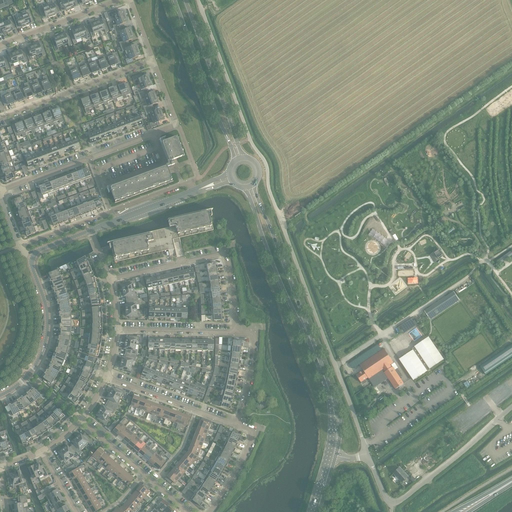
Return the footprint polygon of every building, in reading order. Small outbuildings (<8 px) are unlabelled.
[(48,6),(51,15),(52,17),(56,15),(55,14),(57,13),(60,12),(55,0),(54,0),(52,1),(53,4),(48,6)] [(70,10),(70,8),(66,0),(63,0),(61,1),(60,0),(56,0),(61,11),(64,10),(64,11),(66,10),(67,11),(70,10)] [(66,0),(70,8),(70,10),(74,9),(73,7),(75,6),(78,5),(76,0),(66,0)] [(52,17),(51,15),(48,6),(43,8),(42,5),(38,6),(43,18),(46,17),(48,17),(49,18),(52,17)] [(22,16),(25,25),(26,27),(29,25),(29,24),(31,23),(34,22),(29,10),(26,11),(27,14),(22,16)] [(115,20),(120,18),(125,16),(123,11),(120,12),(116,14),(114,11),(108,13),(110,18),(113,16),(115,20)] [(25,25),(22,16),(17,18),(16,15),(12,16),(17,28),(20,27),(22,27),(22,28),(26,27),(25,25)] [(3,23),(7,32),(8,33),(11,32),(10,31),(13,30),(12,30),(15,29),(11,16),(7,18),(8,21),(3,23)] [(114,30),(120,28),(121,28),(120,25),(124,23),(128,22),(126,17),(125,16),(120,18),(115,20),(116,24),(113,26),(114,30)] [(95,21),(99,31),(104,30),(105,33),(109,31),(104,19),(101,20),(99,21),(99,19),(95,21)] [(99,31),(95,21),(92,22),(92,23),(90,24),(87,25),(92,38),(95,36),(94,33),(99,31)] [(80,36),(81,38),(86,36),(87,39),(90,38),(86,26),(83,27),(81,28),(80,26),(77,27),(80,36)] [(81,38),(80,36),(77,27),(73,29),(74,30),(72,31),(69,32),(74,44),(77,43),(76,40),(81,38)] [(121,37),(124,36),(132,33),(130,28),(126,29),(122,31),(121,28),(120,28),(114,30),(116,35),(120,33),(121,37)] [(59,34),(59,36),(63,45),(68,43),(69,46),(72,45),(68,33),(65,34),(63,34),(62,33),(59,34)] [(121,47),(126,45),(127,45),(126,42),(130,40),(134,39),(132,34),(132,33),(124,36),(121,37),(123,41),(119,43),(121,47)] [(63,45),(59,36),(59,34),(55,36),(56,37),(54,38),(51,39),(55,51),(59,50),(58,47),(63,45)] [(32,44),(36,55),(41,53),(42,56),(46,55),(41,43),(39,44),(38,43),(36,44),(36,43),(32,44)] [(36,55),(32,44),(29,45),(29,47),(27,48),(25,49),(29,61),(33,60),(31,57),(36,55)] [(128,54),(133,52),(138,50),(136,45),(133,46),(128,48),(127,45),(126,45),(121,47),(122,52),(126,50),(128,54)] [(14,51),(18,62),(23,60),(24,63),(28,62),(23,49),(20,51),(20,50),(18,51),(18,50),(14,51)] [(138,50),(133,52),(128,54),(129,58),(125,59),(127,64),(134,62),(132,58),(137,57),(140,56),(138,51),(138,50)] [(18,62),(14,51),(11,52),(11,54),(9,54),(9,55),(6,56),(11,68),(14,67),(13,64),(18,62)] [(111,66),(111,68),(116,66),(115,64),(117,64),(117,63),(120,62),(117,52),(111,54),(110,52),(106,53),(107,56),(111,66)] [(107,56),(101,58),(100,55),(97,57),(98,59),(101,69),(102,71),(106,70),(106,68),(108,67),(111,66),(107,56)] [(0,68),(5,67),(6,70),(9,68),(5,56),(2,57),(0,57),(0,68)] [(88,63),(92,73),(93,75),(97,73),(97,71),(99,71),(99,70),(101,69),(98,59),(92,61),(91,59),(87,60),(88,63)] [(92,73),(88,63),(83,65),(82,62),(78,64),(79,66),(83,76),(84,78),(88,77),(87,75),(89,74),(92,73)] [(83,76),(79,66),(73,68),(73,66),(69,67),(70,72),(72,76),(74,82),(79,80),(78,78),(80,78),(80,77),(83,76)] [(139,84),(144,82),(149,80),(147,75),(144,76),(140,78),(138,75),(132,77),(134,82),(137,80),(139,84)] [(38,82),(42,92),(44,91),(47,90),(47,92),(52,90),(50,85),(48,80),(46,76),(42,77),(43,80),(38,82)] [(42,92),(38,82),(37,79),(33,81),(34,83),(29,85),(32,95),(35,94),(37,94),(38,95),(42,94),(42,92)] [(138,94),(145,92),(144,89),(148,87),(152,86),(150,81),(149,80),(144,82),(139,84),(140,88),(136,90),(138,94)] [(19,89),(23,99),(26,98),(28,97),(29,99),(33,97),(32,95),(29,85),(28,83),(24,84),(25,87),(19,89)] [(122,97),(123,99),(127,98),(126,95),(132,93),(128,83),(125,84),(123,85),(122,83),(118,85),(118,87),(119,87),(122,97)] [(9,90),(14,102),(17,101),(19,100),(19,102),(24,101),(23,99),(19,89),(18,86),(9,90)] [(114,103),(123,99),(122,97),(119,87),(118,87),(116,88),(116,87),(113,88),(113,87),(108,88),(109,90),(113,100),(114,103)] [(0,96),(4,106),(7,105),(10,104),(10,106),(15,104),(14,102),(9,90),(5,91),(6,94),(0,96)] [(113,100),(109,90),(106,91),(104,92),(104,90),(99,92),(100,94),(104,103),(104,104),(105,106),(108,105),(107,102),(113,100)] [(145,101),(156,97),(154,92),(150,93),(146,95),(145,92),(138,94),(140,99),(144,97),(145,101)] [(91,97),(95,107),(94,107),(95,110),(99,108),(98,106),(104,104),(104,103),(100,94),(97,95),(97,94),(95,95),(94,93),(90,95),(91,97)] [(91,97),(88,98),(86,99),(85,97),(80,99),(83,104),(84,109),(86,113),(90,112),(89,109),(94,107),(95,107),(91,97)] [(145,111),(151,109),(150,106),(154,104),(158,103),(156,98),(156,97),(145,101),(147,105),(143,107),(145,111)] [(50,113),(53,122),(59,120),(60,123),(64,122),(62,117),(60,113),(58,107),(54,109),(54,110),(52,111),(52,112),(50,113)] [(151,118),(157,116),(162,114),(160,109),(157,110),(152,112),(151,109),(145,111),(146,116),(150,114),(151,118)] [(40,116),(44,126),(49,124),(50,126),(54,125),(53,122),(50,113),(49,111),(44,112),(45,114),(43,115),(40,116)] [(31,119),(35,129),(40,127),(41,130),(45,128),(44,126),(40,116),(39,114),(35,116),(36,117),(34,118),(31,119)] [(162,114),(157,116),(151,118),(153,122),(149,123),(151,128),(158,126),(156,122),(161,121),(164,120),(162,115),(162,114)] [(133,117),(137,126),(142,124),(139,115),(133,117)] [(22,123),(25,133),(31,131),(32,133),(36,132),(35,129),(31,119),(30,117),(26,119),(26,121),(24,122),(22,123)] [(137,126),(133,117),(128,119),(129,121),(132,128),(137,126)] [(132,128),(129,121),(128,119),(128,120),(124,122),(123,121),(127,130),(132,128)] [(26,135),(25,133),(22,123),(21,121),(17,123),(17,124),(15,125),(12,127),(16,136),(22,134),(23,137),(26,135)] [(127,130),(123,121),(118,123),(122,132),(127,130)] [(122,132),(118,123),(113,124),(117,134),(122,132)] [(117,134),(113,124),(108,126),(112,136),(117,134)] [(112,136),(108,126),(108,128),(103,129),(106,138),(112,136)] [(106,138),(103,129),(98,131),(98,130),(101,140),(106,138)] [(93,132),(94,134),(96,141),(101,140),(98,130),(93,132)] [(96,141),(94,134),(93,132),(93,133),(88,135),(87,136),(88,140),(89,139),(91,143),(96,141)] [(110,188),(116,203),(172,182),(168,171),(173,169),(172,166),(174,165),(173,163),(172,160),(182,157),(175,137),(162,142),(169,161),(168,162),(169,164),(166,165),(166,167),(110,188)] [(71,141),(74,150),(79,148),(78,144),(79,143),(78,139),(77,140),(76,139),(71,141),(71,140),(71,141)] [(74,150),(71,141),(71,140),(66,142),(69,152),(74,150)] [(61,144),(64,153),(69,152),(66,142),(61,144)] [(56,146),(59,155),(64,153),(61,144),(56,146)] [(50,148),(54,157),(59,155),(56,146),(50,148)] [(45,150),(49,159),(54,157),(50,148),(45,150)] [(40,152),(44,161),(49,159),(45,150),(46,151),(41,153),(41,152),(40,152)] [(0,160),(8,157),(10,156),(9,151),(7,152),(0,154),(0,160)] [(35,154),(39,163),(44,161),(40,152),(35,154)] [(31,157),(34,165),(39,163),(35,154),(30,155),(31,157)] [(34,165),(31,157),(30,155),(30,157),(25,159),(29,167),(34,165)] [(1,165),(11,162),(12,161),(10,156),(8,157),(0,160),(0,163),(1,163),(1,165)] [(2,171),(12,167),(14,166),(12,167),(10,162),(12,162),(12,161),(11,162),(1,165),(2,167),(1,168),(2,171)] [(5,176),(15,172),(16,171),(14,166),(12,167),(2,171),(3,174),(4,173),(5,176)] [(82,171),(85,180),(91,178),(90,175),(91,175),(90,172),(89,172),(87,168),(85,169),(84,168),(81,169),(82,171)] [(82,171),(80,171),(79,170),(76,171),(76,173),(80,182),(85,180),(82,171)] [(15,172),(5,176),(6,178),(5,178),(6,182),(10,180),(16,178),(14,173),(16,172),(16,171),(15,172)] [(76,173),(74,173),(74,172),(70,173),(71,175),(74,184),(80,182),(76,173)] [(71,175),(69,175),(68,174),(65,175),(66,177),(69,186),(74,184),(71,175)] [(66,177),(64,177),(63,176),(59,177),(60,179),(64,188),(69,186),(66,177)] [(58,190),(64,188),(60,179),(58,179),(57,178),(54,179),(55,181),(58,190)] [(53,192),(58,190),(55,181),(53,181),(52,180),(49,181),(50,183),(53,192)] [(48,194),(53,192),(50,183),(48,183),(47,182),(43,183),(44,185),(48,194)] [(41,191),(37,193),(39,199),(43,197),(43,196),(48,194),(44,185),(42,185),(41,184),(38,185),(41,191)] [(15,205),(25,202),(23,196),(14,200),(15,202),(14,202),(15,205)] [(96,208),(96,210),(100,209),(99,207),(101,206),(100,202),(101,202),(100,199),(99,199),(98,197),(92,199),(93,201),(96,208)] [(91,210),(90,210),(91,212),(94,211),(94,209),(96,208),(93,201),(88,203),(91,210)] [(18,210),(27,207),(25,202),(15,205),(16,208),(17,208),(18,210)] [(91,210),(88,203),(82,205),(85,212),(86,214),(89,213),(88,211),(90,210),(91,210)] [(75,216),(74,216),(75,218),(78,217),(78,215),(80,214),(77,207),(76,204),(71,207),(72,209),(75,216)] [(85,212),(82,205),(77,207),(80,214),(80,216),(84,215),(83,213),(85,212)] [(19,215),(28,212),(27,207),(18,210),(19,212),(18,212),(19,215)] [(64,220),(64,222),(68,221),(67,219),(69,218),(66,211),(65,209),(60,210),(61,213),(64,220)] [(75,216),(72,209),(66,211),(69,218),(70,220),(73,219),(72,217),(74,216),(75,216)] [(107,243),(107,244),(108,243),(109,246),(110,249),(110,247),(111,247),(115,262),(175,248),(173,241),(176,240),(179,239),(180,242),(179,238),(213,230),(212,224),(211,222),(210,223),(207,211),(212,210),(212,209),(207,210),(207,209),(174,217),(175,220),(168,221),(170,227),(111,241),(112,242),(107,243)] [(21,218),(22,220),(30,217),(28,212),(19,215),(20,218),(21,218)] [(59,222),(55,213),(50,215),(54,226),(57,225),(56,223),(58,222),(59,222)] [(59,222),(58,222),(59,224),(62,223),(62,221),(64,220),(61,213),(56,215),(55,213),(59,222)] [(22,222),(23,225),(32,222),(35,221),(33,216),(30,217),(22,220),(23,222),(22,222)] [(25,228),(26,230),(34,227),(32,222),(23,225),(24,228),(25,228)] [(30,234),(36,232),(39,231),(37,226),(34,227),(26,230),(26,232),(25,233),(27,236),(31,235),(30,234)] [(435,262),(444,255),(440,248),(430,255),(435,262)] [(79,266),(87,262),(85,258),(84,257),(80,259),(79,258),(76,260),(77,261),(76,261),(79,266)] [(87,262),(79,266),(81,271),(89,267),(88,263),(87,263),(87,262)] [(89,267),(81,271),(83,276),(92,272),(91,268),(90,268),(89,267)] [(46,281),(60,276),(58,270),(57,270),(57,269),(53,270),(53,272),(46,274),(48,279),(46,280),(46,281)] [(92,272),(83,276),(85,280),(94,277),(93,273),(92,273),(92,272)] [(60,276),(46,281),(47,282),(49,282),(50,286),(62,281),(60,276)] [(94,277),(85,280),(86,285),(95,283),(95,279),(94,279),(94,277)] [(122,291),(133,289),(132,284),(135,284),(134,280),(124,283),(124,285),(121,285),(122,291)] [(50,292),(64,287),(62,281),(50,286),(52,290),(50,291),(50,292)] [(64,287),(50,292),(51,293),(53,293),(54,297),(67,293),(64,287)] [(126,296),(127,300),(137,299),(136,293),(134,294),(133,289),(122,291),(123,296),(126,296)] [(454,291),(424,311),(430,320),(459,300),(454,291)] [(67,293),(54,297),(55,301),(53,302),(54,303),(68,300),(67,293)] [(137,299),(127,300),(128,305),(125,305),(125,311),(136,310),(136,305),(138,304),(137,299)] [(68,300),(54,303),(54,305),(56,304),(57,309),(70,306),(68,300)] [(70,306),(57,309),(58,313),(55,313),(56,315),(71,313),(70,306)] [(136,310),(125,311),(126,316),(129,316),(129,318),(139,318),(139,314),(137,315),(136,310)] [(399,326),(404,334),(418,324),(413,317),(399,326)] [(55,338),(70,340),(70,333),(58,332),(57,336),(55,336),(55,338)] [(124,343),(135,345),(136,340),(138,340),(139,337),(128,336),(128,338),(125,338),(124,343)] [(428,337),(414,347),(416,348),(399,360),(413,380),(429,368),(443,359),(428,337)] [(56,344),(68,347),(70,340),(55,338),(55,339),(57,340),(56,344)] [(135,345),(124,343),(123,349),(126,349),(126,354),(136,356),(137,350),(134,350),(135,345)] [(511,343),(479,366),(486,375),(511,357),(511,343)] [(52,349),(66,353),(68,347),(56,344),(55,348),(52,348),(52,349)] [(52,355),(64,360),(66,353),(52,349),(52,350),(54,351),(52,355)] [(363,370),(356,375),(361,382),(368,378),(369,379),(375,387),(388,378),(395,389),(404,384),(400,378),(402,376),(397,369),(395,371),(391,365),(393,363),(384,349),(360,365),(363,370)] [(121,363),(131,365),(132,360),(135,361),(136,356),(126,354),(125,358),(122,357),(121,363)] [(48,360),(62,366),(64,360),(52,355),(51,359),(49,358),(48,360)] [(96,360),(97,359),(88,356),(86,361),(95,364),(97,360),(96,360)] [(47,366),(59,372),(62,366),(48,360),(47,361),(49,362),(47,366)] [(85,366),(93,370),(95,366),(95,365),(95,364),(86,361),(85,366)] [(131,365),(121,363),(119,368),(122,369),(122,371),(132,374),(132,371),(130,370),(131,365)] [(42,370),(55,378),(59,372),(47,366),(45,370),(43,369),(42,370)] [(83,371),(91,375),(93,371),(93,370),(85,366),(84,366),(82,366),(80,370),(83,371)] [(146,377),(149,369),(144,367),(141,376),(144,377),(146,377)] [(149,369),(146,377),(148,378),(148,379),(151,380),(154,371),(149,369)] [(55,378),(42,370),(42,371),(43,372),(41,376),(51,384),(55,378)] [(81,376),(89,380),(91,376),(91,375),(83,371),(81,376)] [(154,371),(151,380),(154,381),(154,380),(156,381),(160,372),(159,373),(154,371)] [(161,384),(165,374),(160,372),(156,381),(158,382),(158,383),(161,384)] [(170,376),(166,385),(168,386),(171,388),(175,377),(176,375),(171,373),(170,376)] [(165,374),(161,384),(164,385),(165,384),(166,385),(170,376),(165,374)] [(78,380),(87,385),(89,381),(88,381),(89,380),(81,376),(78,380)] [(175,388),(177,389),(180,379),(175,377),(171,388),(174,389),(175,388)] [(178,390),(181,391),(185,381),(180,379),(177,389),(179,389),(178,390)] [(234,386),(234,387),(236,387),(236,384),(235,383),(235,381),(226,379),(225,381),(224,384),(234,386)] [(87,385),(78,380),(76,385),(84,390),(86,386),(87,385)] [(185,392),(187,393),(190,383),(185,381),(181,391),(185,393),(185,392)] [(188,394),(192,395),(195,385),(190,383),(187,393),(189,393),(188,394)] [(195,385),(192,395),(195,396),(197,396),(201,384),(196,383),(195,385)] [(202,399),(206,389),(206,386),(201,384),(197,396),(199,397),(198,398),(202,399)] [(234,387),(234,386),(224,384),(223,390),(233,392),(232,392),(234,393),(235,389),(233,389),(234,387)] [(73,389),(81,394),(84,391),(83,391),(84,390),(76,385),(73,389)] [(26,389),(36,401),(41,396),(32,387),(28,390),(27,388),(26,389)] [(109,393),(119,398),(121,394),(123,395),(125,391),(116,387),(114,390),(112,388),(109,393)] [(23,394),(30,405),(36,401),(26,389),(25,390),(26,392),(23,394)] [(70,394),(78,399),(81,396),(80,396),(81,394),(73,389),(70,394)] [(232,394),(232,392),(233,392),(223,390),(223,392),(222,395),(231,398),(233,398),(234,395),(232,394)] [(107,403),(116,409),(119,404),(117,403),(119,398),(109,393),(106,398),(109,399),(107,403)] [(17,396),(25,409),(30,405),(23,394),(19,397),(18,395),(17,396)] [(78,399),(70,394),(67,398),(74,404),(77,401),(77,400),(78,399)] [(134,395),(130,406),(128,411),(130,411),(132,407),(136,408),(140,398),(134,395)] [(222,395),(220,401),(230,403),(231,404),(232,401),(230,400),(231,398),(222,395)] [(13,401),(19,412),(25,409),(17,396),(15,397),(16,399),(13,401)] [(141,415),(146,400),(140,398),(136,408),(140,410),(139,414),(141,415)] [(146,400),(141,415),(143,416),(144,411),(149,413),(152,402),(146,400)] [(19,412),(13,401),(9,403),(8,401),(6,402),(7,406),(8,406),(7,405),(8,405),(11,411),(9,411),(11,415),(12,415),(13,415),(19,412)] [(229,406),(230,403),(220,401),(220,403),(219,406),(230,410),(231,406),(229,406)] [(152,402),(149,413),(153,414),(151,419),(153,420),(159,405),(152,402)] [(116,409),(107,403),(105,407),(102,406),(99,410),(108,416),(111,412),(113,413),(116,409)] [(159,405),(153,420),(155,421),(157,416),(161,417),(165,407),(159,405)] [(165,407),(161,417),(165,419),(163,424),(165,424),(171,409),(165,407)] [(54,413),(60,420),(63,417),(64,416),(61,412),(62,411),(59,409),(58,410),(57,409),(56,408),(52,411),(54,413)] [(171,409),(165,424),(167,425),(169,420),(173,422),(177,412),(171,409)] [(108,416),(99,410),(96,415),(99,417),(97,419),(106,425),(108,422),(106,421),(108,416)] [(50,416),(56,424),(59,421),(60,420),(54,413),(52,411),(48,415),(50,416)] [(177,412),(173,422),(177,424),(176,428),(178,429),(183,414),(177,412)] [(183,414),(178,429),(180,430),(181,425),(186,427),(190,416),(183,414)] [(46,420),(51,427),(55,425),(55,424),(56,424),(50,416),(46,420)] [(120,422),(113,431),(118,435),(125,427),(122,424),(125,420),(123,418),(120,422)] [(200,420),(198,427),(213,432),(213,430),(209,429),(210,424),(211,421),(202,418),(201,421),(200,420)] [(42,423),(47,431),(51,429),(50,428),(51,427),(46,420),(42,423)] [(37,426),(42,434),(46,432),(46,431),(47,431),(42,423),(37,426)] [(33,429),(38,437),(42,435),(41,434),(42,434),(37,426),(33,429)] [(123,439),(133,427),(132,426),(129,430),(125,427),(118,435),(123,439)] [(27,430),(28,431),(33,440),(37,438),(36,437),(38,437),(33,429),(32,427),(27,430)] [(133,427),(123,439),(128,444),(135,435),(132,432),(135,429),(133,427)] [(198,427),(195,433),(205,437),(207,433),(212,434),(213,432),(198,427)] [(24,434),(28,442),(32,441),(32,440),(33,440),(28,431),(24,434)] [(228,437),(237,440),(237,441),(239,441),(240,438),(238,437),(239,435),(235,433),(236,432),(233,431),(233,432),(231,431),(228,437)] [(195,433),(193,439),(208,445),(209,443),(204,441),(205,437),(195,433)] [(28,442),(24,434),(19,436),(19,437),(18,438),(19,441),(21,440),(23,445),(27,443),(28,442)] [(76,438),(84,447),(88,443),(90,445),(93,442),(92,441),(92,439),(90,439),(85,434),(82,436),(80,434),(76,438)] [(135,435),(128,444),(133,448),(143,436),(142,434),(139,438),(135,435)] [(143,436),(133,448),(138,452),(145,444),(142,441),(145,437),(143,436)] [(237,440),(228,437),(226,442),(227,442),(235,446),(236,447),(238,443),(236,443),(237,441),(237,440)] [(84,447),(76,438),(72,442),(74,444),(71,446),(79,455),(82,452),(81,450),(84,447)] [(0,441),(3,452),(4,451),(5,452),(9,450),(8,449),(7,445),(9,445),(8,441),(6,442),(6,441),(5,439),(0,441)] [(193,439),(190,445),(201,449),(202,445),(207,447),(208,445),(193,439)] [(235,446),(227,442),(226,442),(223,447),(232,451),(234,452),(235,449),(234,448),(235,446)] [(145,444),(138,452),(143,456),(153,444),(152,443),(149,447),(145,444)] [(153,444),(143,456),(148,461),(155,452),(152,450),(155,446),(153,444)] [(62,449),(70,459),(74,456),(75,458),(79,455),(71,446),(69,448),(67,446),(67,445),(62,449)] [(190,445),(188,451),(202,459),(203,457),(198,455),(201,449),(190,445)] [(232,451),(223,447),(221,452),(222,452),(229,456),(231,457),(233,454),(231,453),(232,451)] [(99,448),(91,456),(88,460),(90,461),(93,458),(96,461),(104,452),(99,448)] [(70,459),(62,449),(58,452),(58,453),(60,455),(57,457),(61,463),(61,464),(62,465),(63,466),(67,464),(66,462),(70,459)] [(155,452),(148,461),(153,465),(163,453),(162,451),(159,455),(155,452)] [(188,451),(184,456),(192,463),(196,459),(201,461),(202,459),(188,451)] [(104,452),(96,461),(100,464),(97,467),(99,468),(109,457),(104,452)] [(229,456),(222,452),(221,452),(222,452),(220,457),(227,461),(228,462),(230,459),(228,458),(229,456)] [(163,453),(153,465),(158,469),(165,461),(162,458),(165,454),(163,453)] [(184,456),(180,461),(192,472),(193,470),(189,467),(192,463),(184,456)] [(215,461),(224,466),(226,467),(227,464),(226,463),(227,461),(220,457),(217,456),(215,461)] [(109,457),(99,468),(100,470),(103,466),(107,469),(114,461),(109,457)] [(114,461),(107,469),(110,472),(107,476),(109,477),(119,465),(114,461)] [(180,461),(175,466),(184,473),(187,470),(190,473),(192,472),(180,461)] [(212,466),(214,467),(221,471),(223,472),(224,469),(223,468),(224,466),(215,461),(212,466)] [(39,464),(33,466),(39,477),(43,475),(44,477),(48,475),(48,474),(48,472),(47,472),(43,465),(40,466),(38,464),(39,464)] [(73,464),(64,470),(66,473),(75,467),(73,464)] [(28,468),(31,475),(31,476),(30,477),(30,478),(31,479),(32,480),(33,480),(34,480),(39,477),(33,466),(33,465),(28,468)] [(78,468),(68,473),(72,479),(81,473),(79,469),(83,467),(82,465),(78,468)] [(119,465),(109,477),(110,478),(113,475),(117,478),(124,470),(119,465)] [(175,466),(171,471),(183,482),(185,480),(181,477),(184,473),(175,466)] [(221,471),(214,467),(211,472),(218,476),(220,477),(222,474),(220,473),(221,471)] [(399,468),(393,474),(401,482),(408,477),(399,468)] [(124,470),(117,478),(120,481),(117,485),(119,486),(129,474),(124,470)] [(15,473),(18,485),(24,484),(25,483),(25,482),(25,481),(25,480),(24,480),(23,479),(22,479),(20,471),(15,473)] [(171,471),(167,477),(175,484),(178,480),(182,483),(183,482),(171,471)] [(218,476),(211,472),(208,477),(215,481),(217,482),(219,479),(217,478),(218,476)] [(13,487),(18,485),(15,473),(9,475),(10,475),(10,478),(7,478),(9,486),(8,487),(9,488),(10,490),(14,489),(13,487)] [(81,473),(72,479),(75,485),(89,477),(88,475),(84,478),(81,473)] [(129,474),(119,486),(120,487),(123,483),(127,487),(134,478),(129,474)] [(89,477),(75,485),(79,490),(88,485),(86,481),(89,478),(89,477)] [(205,481),(212,486),(213,487),(215,484),(214,483),(215,481),(208,477),(207,479),(205,481)] [(201,485),(209,491),(210,492),(212,489),(211,488),(212,486),(205,481),(204,480),(201,485)] [(136,490),(149,500),(150,498),(146,495),(149,492),(141,484),(136,490)] [(46,496),(49,501),(51,499),(60,494),(56,489),(49,494),(48,491),(53,488),(51,485),(46,488),(40,491),(43,497),(46,496)] [(79,490),(82,496),(95,488),(94,487),(90,489),(88,485),(79,490)] [(209,491),(201,485),(198,490),(205,495),(205,496),(207,497),(209,494),(207,493),(209,491)] [(82,496),(85,502),(95,496),(92,492),(96,490),(95,488),(82,496)] [(149,500),(136,490),(132,495),(140,502),(143,498),(147,502),(149,500)] [(196,495),(202,500),(204,501),(206,498),(204,497),(205,496),(205,495),(198,490),(197,490),(199,491),(196,495)] [(60,494),(51,499),(49,501),(50,500),(53,505),(49,507),(51,510),(57,506),(55,504),(62,500),(63,500),(60,494)] [(201,502),(202,500),(196,495),(194,494),(191,499),(200,506),(202,503),(201,502)] [(12,504),(13,510),(24,509),(23,503),(27,503),(26,495),(19,497),(20,503),(12,504)] [(128,500),(140,510),(141,508),(137,505),(140,502),(132,495),(128,500)] [(85,502),(89,507),(102,500),(101,498),(97,500),(95,496),(85,502)] [(102,500),(89,507),(91,511),(94,511),(101,508),(99,503),(103,501),(102,500)] [(123,505),(132,511),(135,508),(138,511),(140,510),(128,500),(123,505)] [(156,511),(157,511),(172,511),(161,502),(158,504),(160,506),(156,510),(156,511)]
